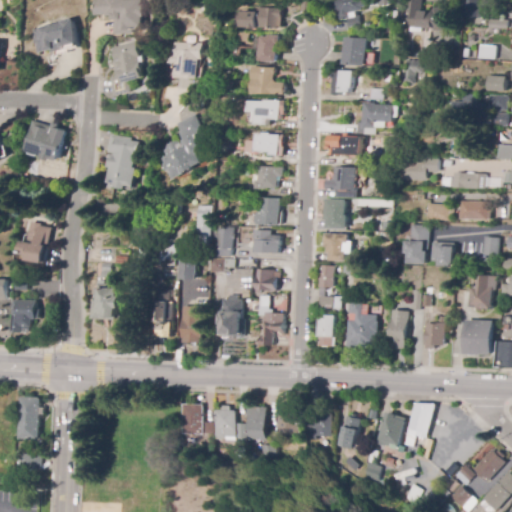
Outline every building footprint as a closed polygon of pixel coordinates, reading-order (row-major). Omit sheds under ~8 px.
[(97,18),(95,0),(124,0),(125,1),(134,0),(143,0),(143,6),(145,6),(147,31),(134,32),(134,35),(114,36),(113,19),(108,19),(108,17),(97,18)] [(312,0),(311,12),(299,12),(299,0),(312,0)] [(349,28),(347,19),(340,21),(337,10),(336,11),(334,0),(359,0),(360,2),(365,1),(366,7),(361,8),(362,11),(355,12),(356,17),(359,16),(361,25),(349,28)] [(423,32),(411,31),(412,12),(407,12),(407,0),(422,0),(422,11),(433,12),(433,8),(446,9),(445,30),(423,29),(423,32)] [(486,0),(486,17),(463,17),(463,0),(486,0)] [(277,29),(264,29),(249,29),(249,28),(240,28),(241,12),(257,12),(257,8),(282,9),(282,27),(277,27),(277,29)] [(36,26),(40,40),(41,40),(44,49),(58,46),(59,52),(73,49),(72,46),(85,43),(84,41),(87,40),(81,15),(69,17),(69,19),(36,26)] [(507,30),(489,29),(489,20),(508,21),(507,30)] [(248,42),(237,42),(237,33),(248,33),(248,42)] [(277,63),(258,62),(259,36),(267,37),(267,35),(279,36),(278,44),(276,44),(275,53),(277,53),(277,63)] [(366,66),(344,65),(346,38),(368,39),(366,66)] [(117,97),(112,79),(117,77),(115,68),(117,68),(115,62),(117,61),(113,49),(136,42),(141,58),(139,58),(140,63),(141,63),(144,72),(142,73),(144,78),(131,82),(133,92),(117,97)] [(199,79),(172,79),(173,64),(168,63),(168,56),(173,56),(174,43),(202,44),(202,60),(199,60),(199,79)] [(496,60),(479,59),(480,46),(497,47),(496,60)] [(368,55),(376,55),(376,66),(368,66),(368,55)] [(416,77),(406,77),(406,61),(425,61),(424,66),(423,66),(423,69),(424,69),(424,73),(416,73),(416,77)] [(287,95),(252,95),(253,80),(252,80),(252,68),(276,68),(276,75),(275,75),(275,80),(278,84),(287,84),(287,95)] [(348,95),(334,95),(334,71),(354,72),(353,89),(351,89),(351,93),(348,93),(348,95)] [(231,91),(222,91),(223,75),(232,75),(232,79),(234,79),(233,85),(231,85),(231,91)] [(507,92),(489,91),(490,77),(507,78),(507,92)] [(384,100),(371,99),(371,90),(385,90),(384,100)] [(492,125),(478,124),(479,121),(451,118),(452,102),(463,103),(463,95),(479,96),(478,104),(489,105),(488,112),(493,113),(492,125)] [(502,113),(498,113),(498,111),(490,111),(491,96),(509,97),(509,111),(502,111),(502,113)] [(266,125),(256,125),(256,112),(247,112),(248,102),(264,103),(265,101),(287,102),(286,115),(282,115),(282,120),(266,119),(266,125)] [(378,136),(357,134),(358,123),(363,123),(365,103),(376,104),(376,105),(395,106),(395,107),(399,107),(399,118),(394,118),(394,122),(388,122),(387,128),(378,128),(378,136)] [(508,127),(495,126),(495,114),(508,114),(508,127)] [(176,180),(171,172),(170,173),(166,165),(167,164),(165,159),(169,156),(166,150),(169,148),(168,147),(180,140),(181,143),(183,142),(178,133),(182,131),(178,124),(195,115),(204,131),(197,135),(204,147),(199,149),(200,150),(198,155),(202,163),(193,168),(194,169),(176,180)] [(60,162),(52,160),(52,162),(43,159),(43,157),(25,152),(34,122),(52,127),(53,123),(60,125),(59,129),(69,132),(60,162)] [(284,156),(272,156),(272,153),(255,152),(256,135),(263,135),(263,133),(271,134),(271,135),(285,136),(284,156)] [(127,190),(116,188),(117,184),(109,183),(111,168),(109,167),(111,156),(116,156),(116,154),(110,153),(112,136),(133,139),(133,142),(141,143),(139,157),(137,157),(135,168),(137,169),(135,187),(127,186),(127,190)] [(228,147),(218,147),(218,136),(229,137),(228,147)] [(362,157),(330,155),(331,136),(363,138),(362,157)] [(470,159),(455,158),(455,145),(459,145),(460,141),(470,142),(470,159)] [(511,160),(499,160),(499,146),(511,146),(511,160)] [(428,181),(401,180),(402,163),(424,163),(424,159),(440,159),(440,173),(429,173),(428,181)] [(269,190),(256,189),(256,182),(255,182),(255,176),(257,176),(257,167),(285,168),(285,178),(283,177),(283,181),(279,181),(279,189),(269,189),(269,190)] [(358,199),(336,198),(336,190),(328,190),(328,188),(326,188),(326,182),(328,182),(329,180),(336,181),(336,168),(358,168),(357,191),(358,191),(358,199)] [(487,190),(455,189),(455,174),(487,175),(487,190)] [(281,226),(259,225),(257,222),(257,217),(259,215),(260,199),(282,199),(281,226)] [(348,229),(328,229),(328,220),(326,220),(326,200),(347,201),(346,216),(349,216),(348,229)] [(492,220),(462,220),(462,202),(490,202),(490,211),(492,211),(492,220)] [(450,221),(429,220),(429,205),(451,205),(450,221)] [(199,237),(198,207),(212,207),(212,237),(199,237)] [(46,264),(27,260),(28,256),(20,254),(22,242),(28,243),(31,223),(41,224),(41,227),(52,229),(46,264)] [(430,265),(411,264),(411,254),(407,254),(408,241),(412,242),(413,225),(432,225),(430,265)] [(232,258),(219,257),(219,249),(218,249),(218,228),(235,228),(235,235),(236,235),(236,240),(234,240),(234,250),(233,250),(232,258)] [(282,254),(256,253),(257,239),(254,239),(255,231),(273,232),(273,236),(282,236),(282,254)] [(347,262),(331,261),(331,254),(328,254),(329,248),(326,248),(326,235),(349,235),(349,242),(353,242),(353,254),(347,254),(347,262)] [(501,257),(485,256),(485,238),(502,238),(501,257)] [(456,267),(442,266),(442,262),(434,262),(434,243),(456,244),(456,247),(457,247),(456,267)] [(176,266),(162,266),(162,245),(176,245),(176,266)] [(225,273),(212,273),(212,259),(226,259),(225,273)] [(199,285),(182,285),(183,261),(199,261),(199,285)] [(112,278),(102,277),(103,264),(113,264),(112,278)] [(352,276),(344,276),(344,264),(352,265),(352,276)] [(334,288),(320,288),(321,266),(335,267),(334,288)] [(257,291),(257,270),(276,271),(275,272),(281,273),(281,279),(278,279),(278,291),(278,292),(257,292),(257,291)] [(472,289),(473,288),(474,288),(475,275),(498,277),(496,289),(496,291),(494,291),(492,305),(494,307),(490,311),(489,309),(484,309),(484,312),(479,311),(479,308),(471,308),(472,289)] [(28,291),(16,291),(16,278),(29,279),(28,291)] [(0,280),(8,281),(7,293),(7,301),(0,300),(0,280)] [(95,292),(96,288),(99,289),(99,284),(119,285),(119,289),(120,289),(120,292),(120,297),(123,298),(122,309),(119,309),(118,321),(93,319),(95,298),(95,292)] [(503,289),(503,285),(511,285),(511,296),(503,296),(503,289)] [(424,290),(424,286),(440,286),(440,290),(440,294),(432,293),(432,307),(423,307),(424,290)] [(416,290),(416,289),(420,289),(420,290),(420,291),(422,291),(421,311),(414,311),(414,291),(415,291),(416,290)] [(275,346),(261,346),(261,336),(266,336),(266,316),(260,316),(260,295),(271,295),(270,314),(285,314),(285,335),(282,335),(282,332),(278,332),(275,334),(275,346)] [(241,340),(234,340),(234,337),(230,337),(230,335),(223,335),(223,325),(222,325),(222,315),(223,315),(223,300),(230,300),(230,296),(239,296),(239,301),(244,301),(244,319),(245,319),(245,337),(241,337),(241,340)] [(342,309),(320,308),(320,297),(342,298),(342,309)] [(24,333),(13,333),(14,301),(38,302),(38,310),(41,310),(41,320),(38,320),(34,320),(33,328),(32,328),(32,333),(24,332),(24,333)] [(172,339),(154,338),(155,303),(173,303),(172,339)] [(377,347),(349,347),(349,321),(356,321),(356,314),(350,314),(350,303),(363,303),(363,305),(368,305),(368,310),(365,309),(365,315),(378,316),(378,322),(379,322),(379,333),(377,333),(377,347)] [(203,344),(183,343),(184,307),(205,308),(204,339),(203,339),(203,344)] [(394,310),(410,311),(407,348),(390,347),(394,310)] [(336,347),(320,346),(321,338),(319,338),(319,319),(326,319),(326,316),(336,316),(335,338),(336,338),(336,347)] [(436,350),(427,350),(427,346),(426,346),(426,325),(434,325),(434,324),(440,324),(440,318),(446,318),(446,324),(447,324),(446,346),(436,346),(436,350)] [(493,356),(466,355),(467,321),(495,322),(493,356)] [(511,372),(502,372),(503,355),(497,354),(497,342),(504,342),(504,340),(511,340),(511,372)] [(21,396),(41,397),(40,407),(44,407),(44,414),(40,414),(39,439),(19,438),(21,396)] [(417,454),(412,452),(414,447),(401,443),(400,447),(392,444),(392,447),(386,445),(386,447),(380,445),(388,413),(397,416),(396,419),(407,422),(406,427),(410,428),(417,404),(437,405),(429,435),(424,434),(417,454)] [(202,435),(183,434),(184,405),(203,406),(202,435)] [(234,441),(215,440),(215,411),(221,411),(222,406),(230,407),(230,411),(236,412),(235,438),(234,438),(234,441)] [(266,440),(248,440),(249,415),(248,415),(248,408),(267,409),(266,440)] [(296,436),(276,435),(277,408),(297,409),(296,436)] [(375,420),(369,419),(371,411),(377,412),(375,420)] [(316,441),(309,441),(309,426),(314,426),(314,414),(332,414),(332,437),(316,437),(316,441)] [(353,450),(344,447),(345,443),(341,442),(348,416),(362,420),(355,445),(354,445),(353,450)] [(212,434),(204,434),(204,423),(212,423),(212,434)] [(245,441),(235,441),(235,435),(236,435),(237,425),(245,425),(244,436),(245,436),(245,441)] [(272,462),(258,462),(259,446),(273,446),(272,462)] [(488,483),(482,478),(481,479),(478,476),(479,474),(475,470),(495,450),(498,453),(500,451),(506,457),(504,460),(507,463),(488,483)] [(42,470),(21,470),(22,455),(43,456),(42,470)] [(343,462),(349,457),(357,465),(352,470),(343,462)] [(377,481),(364,478),(367,464),(381,467),(377,481)] [(466,486),(456,476),(466,466),(476,476),(466,486)] [(511,495),(497,511),(484,499),(510,472),(511,473),(511,495)] [(451,492),(448,490),(456,482),(459,485),(451,492)] [(421,490),(413,503),(404,497),(412,484),(421,490)] [(468,511),(465,511),(451,498),(461,486),(478,502),(468,511)] [(446,499),(441,495),(446,490),(450,494),(446,499)] [(438,505),(435,501),(439,497),(443,501),(438,505)] [(437,511),(446,503),(455,511),(437,511)]
